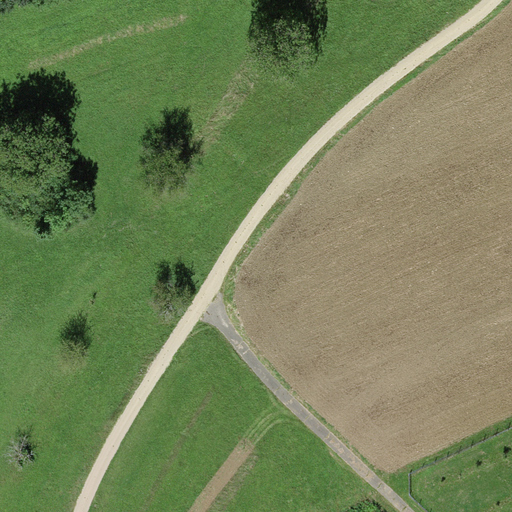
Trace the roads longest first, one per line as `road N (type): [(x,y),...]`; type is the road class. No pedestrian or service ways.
road 1 (track): [(79,511),(129,411),(260,204),(353,105),(492,0)]
road 2 (track): [(203,297),(264,382),(394,506)]
